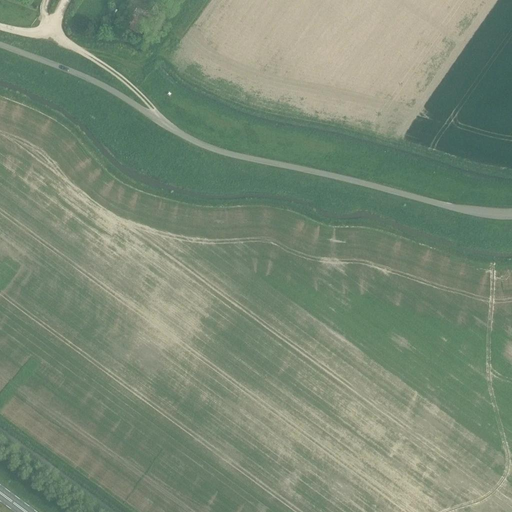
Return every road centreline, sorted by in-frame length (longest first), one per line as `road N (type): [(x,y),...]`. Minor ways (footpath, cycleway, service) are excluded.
road 1 (unclassified): [(0,42),(75,71),(228,152),(487,213),(511,212)]
road 2 (track): [(0,25),(50,33),(90,55),(138,90),(161,119)]
